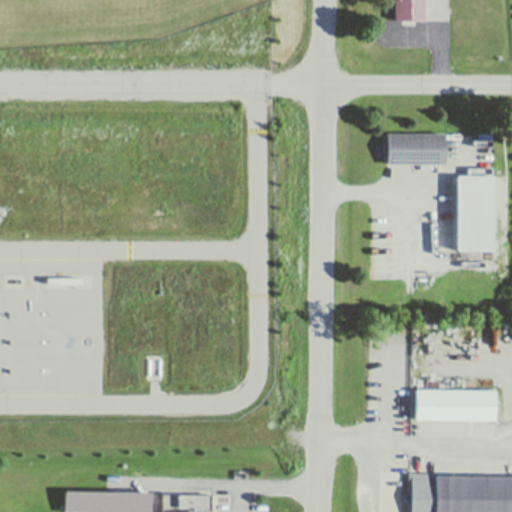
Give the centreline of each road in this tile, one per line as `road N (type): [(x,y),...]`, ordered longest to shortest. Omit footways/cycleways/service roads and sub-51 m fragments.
road 1 (residential): [(0,403),(228,401),(249,389),(259,366),(258,83)]
road 2 (residential): [(323,0),(317,511)]
road 3 (residential): [(271,82),(0,82)]
road 4 (residential): [(0,248),(258,248)]
road 5 (residential): [(323,83),(511,82)]
